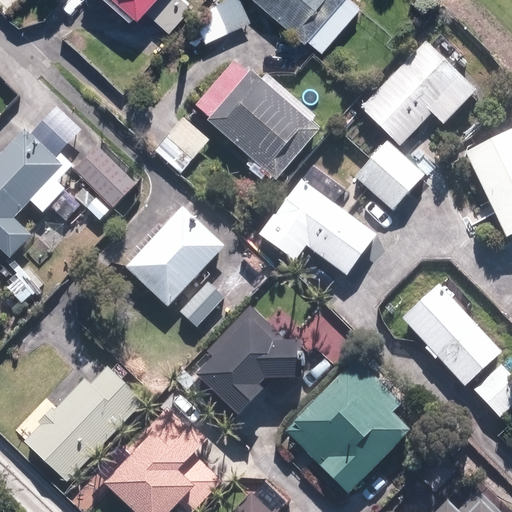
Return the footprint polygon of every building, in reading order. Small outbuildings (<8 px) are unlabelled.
[(113,0),(138,22),(145,14),(157,0),(113,0)] [(192,8),(182,0),(157,0),(145,14),(169,35),(192,8)] [(229,0),(220,4),(233,34),(257,24),(246,0),(229,0)] [(315,40),(328,52),(366,8),(356,0),(261,0),(312,43),(315,40)] [(418,0),(416,2),(428,14),(438,4),(433,0),(418,0)] [(366,108),(405,149),(440,116),(451,128),(487,94),(449,54),(447,57),(435,44),(366,108)] [(266,173),(278,182),(281,179),(284,182),(328,131),(318,123),(320,121),(271,79),(269,82),(260,73),(257,77),(241,63),(239,66),(236,64),(200,106),(219,121),(216,124),(268,169),(266,173)] [(343,124),(348,128),(360,114),(355,110),(343,124)] [(168,137),(193,160),(210,140),(185,118),(168,137)] [(0,157),(0,245),(12,257),(33,234),(15,217),(64,164),(27,130),(0,157)] [(511,137),(476,155),(511,229),(511,137)] [(355,176),(395,213),(428,177),(387,141),(355,176)] [(96,146),(73,169),(113,209),(136,185),(96,146)] [(274,219),(348,275),(379,234),(304,179),(274,219)] [(82,205),(62,183),(44,199),(63,222),(82,205)] [(111,213),(86,187),(76,197),(101,222),(111,213)] [(134,270),(176,309),(233,249),(191,209),(134,270)] [(73,242),(88,257),(98,248),(83,232),(73,242)] [(9,286),(27,305),(45,290),(26,270),(9,286)] [(181,313),(197,328),(225,299),(209,284),(181,313)] [(408,320),(474,390),(511,356),(445,286),(408,320)] [(199,392),(234,426),(246,415),(251,420),(276,395),(270,389),(278,382),(315,382),(315,347),(296,346),(259,310),(215,354),(226,364),(199,392)] [(316,322),(333,336),(342,326),(326,311),(316,322)] [(331,469),(358,495),(421,433),(403,415),(411,407),(366,361),(293,433),(330,470),(331,469)] [(480,390),(506,420),(511,415),(511,367),(509,365),(480,390)] [(32,444),(73,483),(150,403),(115,370),(98,387),(92,381),(62,412),(59,410),(47,423),(50,426),(32,444)] [(180,380),(192,392),(200,382),(189,372),(180,380)] [(118,487),(143,511),(187,511),(190,510),(191,511),(201,511),(229,483),(203,459),(214,448),(174,409),(133,452),(143,461),(118,487)] [(271,511),(254,496),(239,511),(271,511)] [(505,511),(496,503),(487,511),(469,511),(460,504),(452,511),(505,511)]
